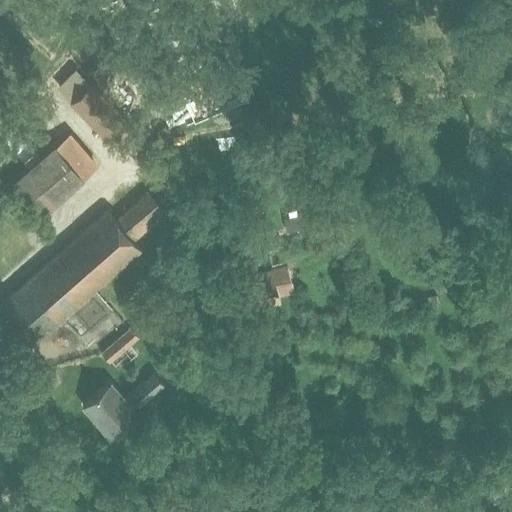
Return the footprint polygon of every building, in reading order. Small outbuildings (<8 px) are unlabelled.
[(239,30),(246,34),(251,26),(243,23),(239,30)] [(55,143),(11,182),(40,214),(84,175),(80,171),(60,148),(55,143)] [(147,190),(127,206),(113,218),(105,208),(0,299),(0,307),(29,342),(141,248),(130,236),(163,208),(147,190)] [(280,244),(267,246),(270,263),(283,260),(280,244)] [(276,284),(290,281),(286,264),(245,274),(253,307),(280,300),(276,284)] [(130,328),(127,330),(100,353),(107,362),(137,337),(130,328)] [(370,348),(367,335),(348,338),(348,340),(341,341),(343,351),(350,350),(350,351),(370,348)] [(108,436),(127,421),(136,413),(132,409),(163,384),(152,371),(122,397),(108,380),(81,403),(108,436)]
